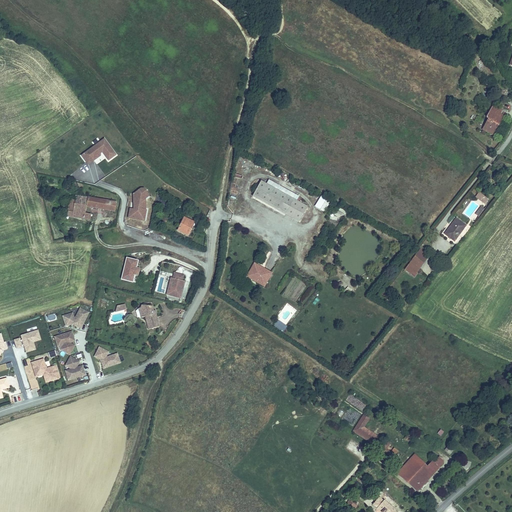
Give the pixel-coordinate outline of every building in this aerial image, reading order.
[(483,129),(492,134),(496,127),(495,126),(497,124),(498,125),(503,116),(499,114),(502,110),(493,105),(486,118),(491,120),(490,122),(487,121),(483,129)] [(116,155),(104,139),(82,156),(88,164),(94,160),(93,158),(95,156),(97,158),(100,156),(100,153),(102,151),(109,160),(116,155)] [(261,181),(253,196),(299,222),(307,207),(261,181)] [(128,218),(139,220),(140,220),(141,215),(145,216),(146,210),(141,209),(140,202),(146,198),(149,195),(144,189),(142,190),(141,189),(133,194),(134,209),(130,209),(128,218)] [(479,192),(475,197),(485,204),(489,199),(479,192)] [(87,197),(77,196),(76,198),(74,212),(73,212),(69,211),(68,211),(67,216),(90,219),(91,214),(85,213),(86,206),(87,197)] [(314,206),(324,212),(331,202),(321,196),(314,206)] [(114,211),(116,202),(87,197),(86,206),(114,211)] [(475,214),(479,217),(484,209),(481,207),(475,214)] [(178,231),(188,235),(194,223),(184,218),(178,231)] [(456,219),(445,234),(454,241),(458,235),(466,225),(456,219)] [(420,249),(415,256),(424,263),(429,256),(420,249)] [(411,274),(413,271),(416,273),(424,263),(415,256),(405,269),(411,274)] [(127,258),(122,279),(133,282),(134,275),(136,268),(138,261),(127,258)] [(258,280),(258,281),(265,285),(272,273),(254,263),(248,275),(258,280)] [(184,275),(174,273),(173,279),(171,278),(167,295),(180,299),(185,282),(182,281),(184,275)] [(142,305),(140,308),(138,309),(136,311),(137,317),(141,318),(145,317),(149,329),(159,327),(156,314),(154,315),(153,311),(152,306),(142,305)] [(74,319),(72,313),(63,316),(66,326),(72,324),(80,328),(89,313),(80,308),(74,319)] [(278,320),(274,326),(284,332),(287,325),(278,320)] [(34,331),(20,335),(26,353),(40,349),(39,344),(36,345),(35,342),(42,340),(38,326),(33,328),(34,331)] [(72,332),(55,337),(58,346),(64,345),(61,350),(70,355),(73,348),(72,344),(69,343),(75,341),(72,332)] [(13,340),(16,350),(23,348),(20,338),(13,340)] [(105,357),(108,352),(99,347),(95,356),(100,359),(103,368),(120,362),(117,353),(105,357)] [(69,380),(85,375),(83,366),(76,368),(78,364),(77,361),(71,357),(66,366),(72,369),(66,371),(69,380)] [(32,363),(35,374),(43,372),(46,374),(49,381),(60,378),(56,366),(46,369),(44,359),(32,363)] [(49,381),(46,374),(43,372),(35,374),(36,377),(44,374),(46,382),(49,381)] [(0,380),(0,397),(2,397),(1,391),(0,391),(0,389),(0,390),(9,387),(7,379),(0,380)] [(353,431),(366,440),(371,432),(364,427),(369,419),(363,416),(353,431)] [(371,432),(366,440),(372,444),(377,436),(371,432)] [(450,445),(445,450),(449,453),(453,448),(450,445)] [(387,449),(383,446),(381,448),(385,451),(384,451),(396,461),(398,458),(394,455),(397,451),(394,448),(391,452),(386,449),(387,449)] [(415,454),(397,474),(417,491),(443,463),(443,460),(439,457),(433,463),(426,455),(421,460),(415,454)] [(396,511),(379,497),(373,505),(380,511),(396,511)]
